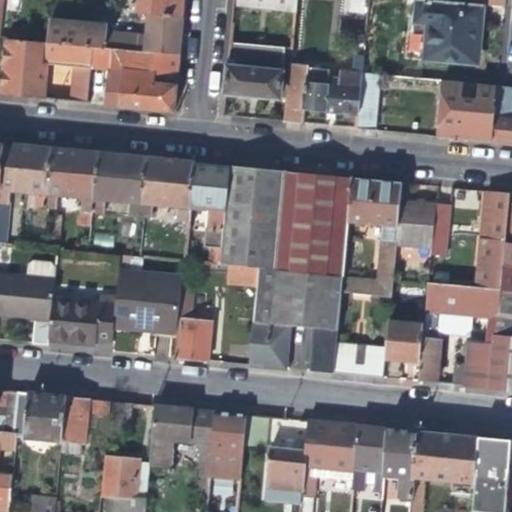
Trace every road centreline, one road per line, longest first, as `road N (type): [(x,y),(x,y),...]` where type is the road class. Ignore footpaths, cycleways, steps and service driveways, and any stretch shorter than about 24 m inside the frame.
road 1 (residential): [(0,365),(511,414)]
road 2 (residential): [(193,136),(511,166)]
road 3 (residential): [(0,118),(193,136)]
road 4 (residential): [(193,136),(204,0)]
